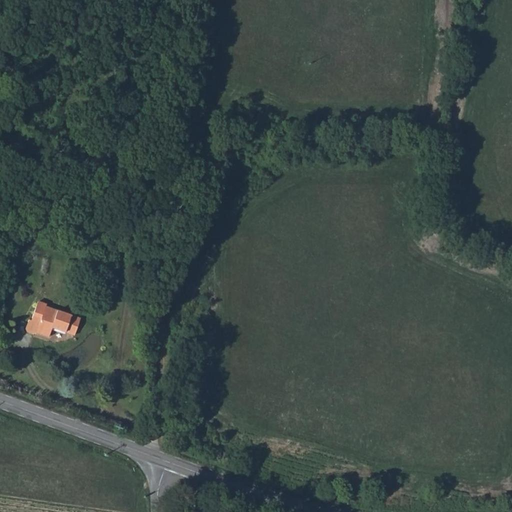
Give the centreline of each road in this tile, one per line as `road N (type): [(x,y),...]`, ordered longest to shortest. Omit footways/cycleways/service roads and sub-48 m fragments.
road 1 (track): [(156,457),(183,0)]
road 2 (secondary): [(314,511),(156,457)]
road 3 (secondary): [(156,457),(0,400)]
